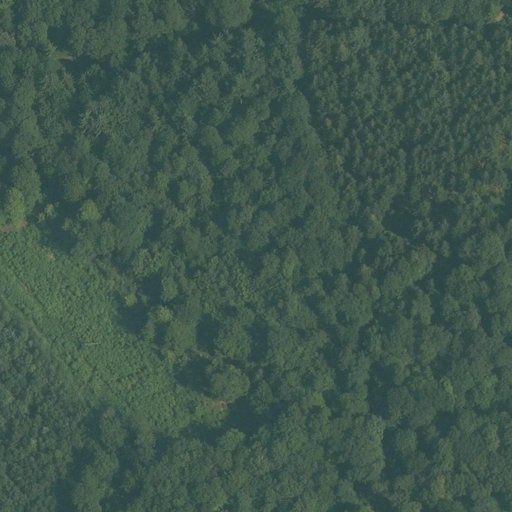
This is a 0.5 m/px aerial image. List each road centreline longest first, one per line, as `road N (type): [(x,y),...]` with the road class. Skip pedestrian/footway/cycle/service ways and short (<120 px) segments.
road 1 (track): [(278,0),(397,511)]
road 2 (track): [(285,38),(0,63)]
